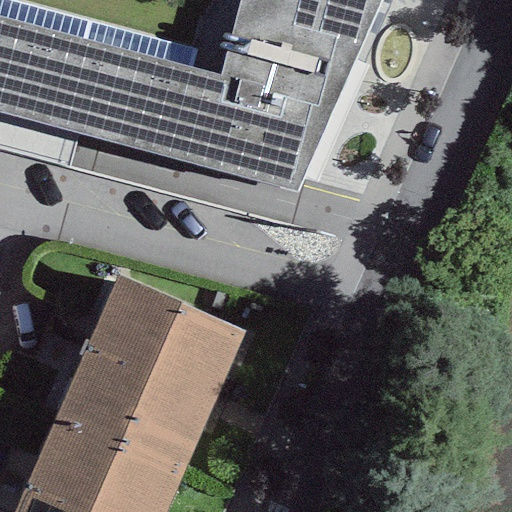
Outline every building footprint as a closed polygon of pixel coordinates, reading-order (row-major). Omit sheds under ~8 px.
[(0,0),(0,114),(295,193),(380,0),(0,0)] [(86,341),(216,398),(246,330),(115,274),(86,341)] [(216,398),(86,341),(53,417),(184,473),(216,398)] [(22,485),(81,511),(167,511),(184,473),(53,417),(22,485)] [(81,511),(22,485),(9,511),(81,511)]
